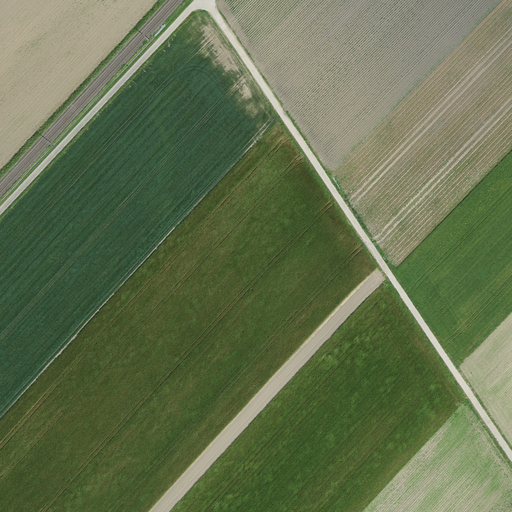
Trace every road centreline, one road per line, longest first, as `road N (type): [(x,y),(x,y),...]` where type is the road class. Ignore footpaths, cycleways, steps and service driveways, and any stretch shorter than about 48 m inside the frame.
road 1 (track): [(511,458),(206,0)]
road 2 (track): [(198,0),(0,213)]
